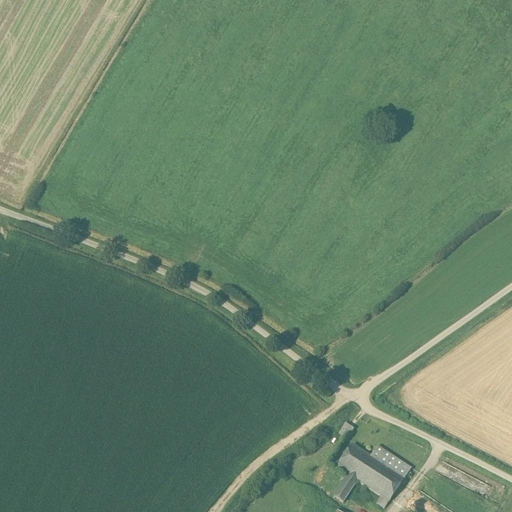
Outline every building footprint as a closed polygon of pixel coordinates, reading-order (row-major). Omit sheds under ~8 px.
[(354,430),(345,425),(339,435),(347,440),(354,430)] [(351,447),(337,469),(347,476),(350,478),(365,456),(351,447)] [(411,470),(377,447),(369,459),(403,481),(411,470)] [(369,459),(365,456),(350,478),(356,482),(381,498),(388,503),(403,481),(369,459)] [(347,476),(333,497),(342,503),(356,482),(350,478),(347,476)] [(388,503),(381,498),(376,505),(384,510),(388,503)]
